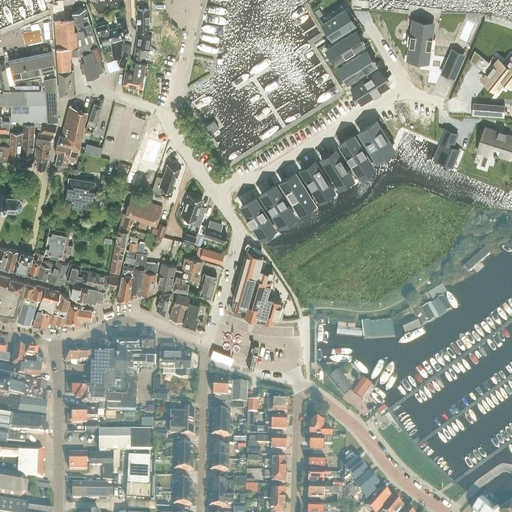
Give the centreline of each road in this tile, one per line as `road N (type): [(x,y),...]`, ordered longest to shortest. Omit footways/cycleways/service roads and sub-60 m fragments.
road 1 (residential): [(213,193),(265,173),(407,88)]
road 2 (residential): [(442,511),(393,474),(356,428),(298,388)]
road 3 (residential): [(57,511),(60,341)]
road 4 (residential): [(205,347),(242,235),(213,193)]
road 5 (residential): [(200,511),(205,347)]
road 6 (unknown): [(261,249),(305,266),(418,257)]
road 7 (residential): [(118,322),(115,310),(0,269)]
road 8 (residential): [(163,119),(177,91),(191,0)]
road 9 (residential): [(294,511),(298,388)]
